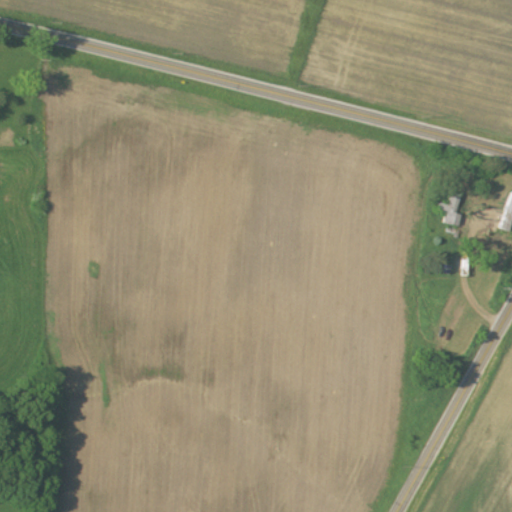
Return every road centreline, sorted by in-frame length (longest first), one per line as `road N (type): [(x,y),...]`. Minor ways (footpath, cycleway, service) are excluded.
road 1 (secondary): [(0,26),(511,155)]
road 2 (secondary): [(511,305),(395,511)]
